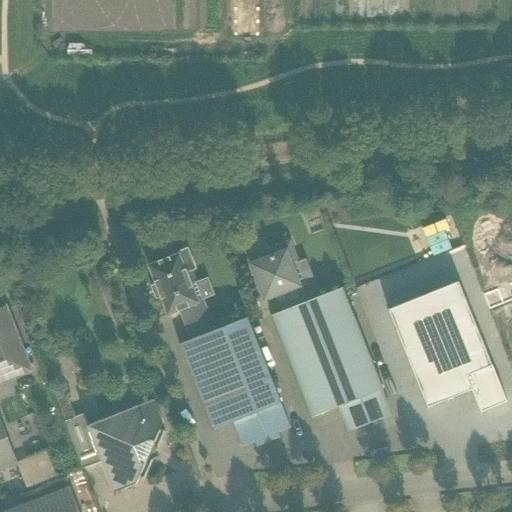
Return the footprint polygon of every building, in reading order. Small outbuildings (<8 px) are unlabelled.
[(281,312),(269,316),(309,419),(338,407),(347,431),(391,414),(381,390),(382,390),(342,288),(304,303),(297,286),(298,286),(290,266),(297,263),(289,243),(269,251),(248,258),(251,265),(265,299),(274,295),(281,312)] [(174,256),(149,266),(168,315),(179,310),(185,324),(196,320),(202,335),(214,331),(202,300),(214,295),(207,279),(196,284),(191,286),(189,281),(186,274),(191,272),(183,253),(174,256)] [(481,411),(507,401),(459,280),(389,308),(428,407),(472,389),(481,411)] [(502,304),(496,290),(484,294),(483,294),(482,294),(488,309),(502,304)] [(0,383),(31,371),(6,308),(1,294),(0,294),(0,383)] [(191,340),(179,345),(213,430),(233,422),(243,445),(289,427),(280,404),(281,403),(247,318),(214,331),(202,335),(191,340)] [(144,479),(165,431),(159,429),(163,422),(154,399),(87,426),(82,415),(64,422),(83,470),(101,463),(113,493),(136,484),(139,477),(144,479)] [(0,470),(16,464),(0,422),(0,470)] [(79,511),(69,486),(2,511),(79,511)]
